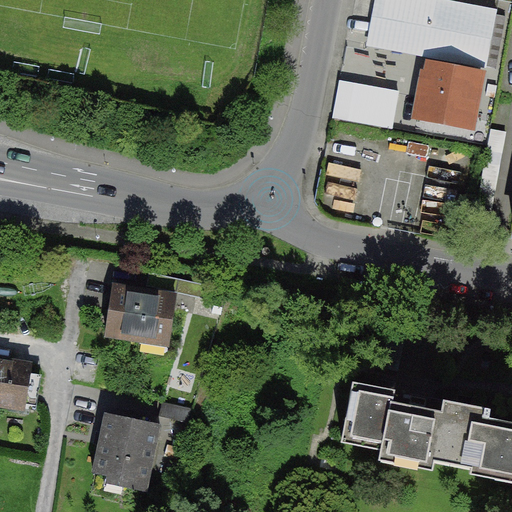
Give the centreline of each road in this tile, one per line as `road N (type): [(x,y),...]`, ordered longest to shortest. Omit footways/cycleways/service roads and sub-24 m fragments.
road 1 (residential): [(270,200),(315,236),(511,279)]
road 2 (residential): [(270,200),(313,110),(335,0)]
road 3 (residential): [(172,205),(0,162)]
road 4 (residential): [(0,194),(172,205)]
